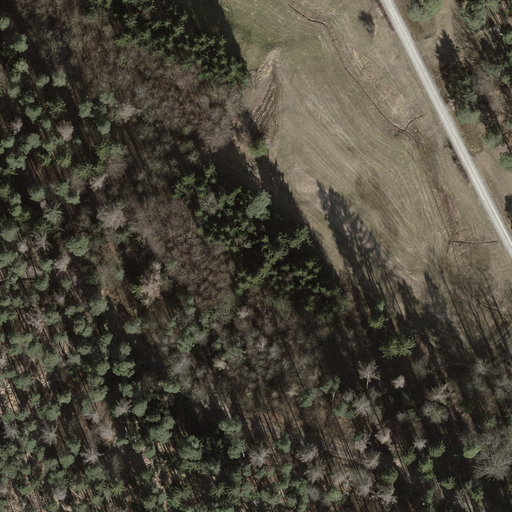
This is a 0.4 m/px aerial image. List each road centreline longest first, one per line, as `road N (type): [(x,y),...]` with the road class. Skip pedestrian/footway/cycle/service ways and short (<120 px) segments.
road 1 (track): [(482,511),(228,418),(187,395),(75,287),(0,279)]
road 2 (track): [(511,240),(387,0)]
